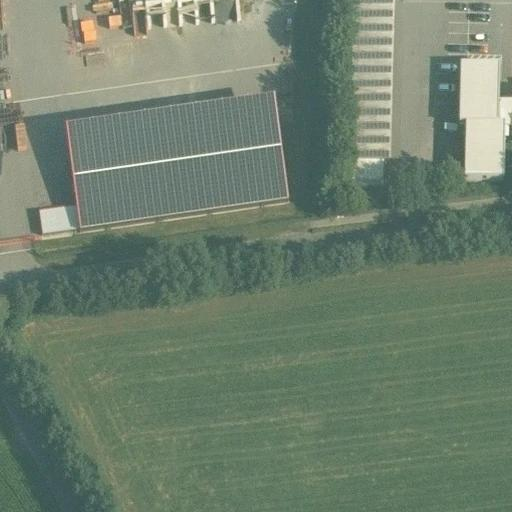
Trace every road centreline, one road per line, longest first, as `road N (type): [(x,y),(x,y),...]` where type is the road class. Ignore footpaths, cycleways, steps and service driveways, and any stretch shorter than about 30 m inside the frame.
road 1 (residential): [(511,211),(0,288)]
road 2 (unclassified): [(0,377),(70,511)]
